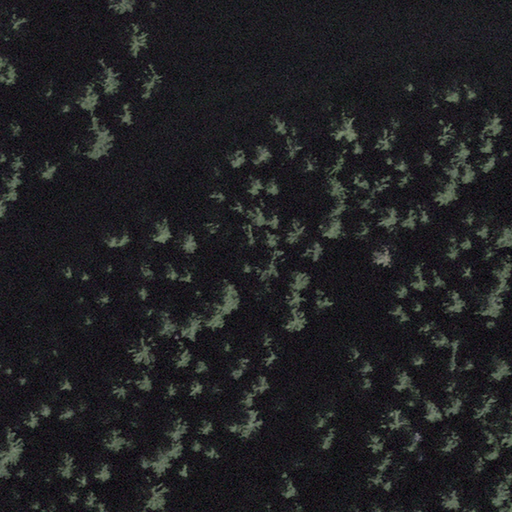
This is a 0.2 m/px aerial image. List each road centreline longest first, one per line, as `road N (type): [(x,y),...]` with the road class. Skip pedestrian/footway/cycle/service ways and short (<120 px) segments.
road 1 (track): [(0,282),(130,162),(315,60),(485,27),(511,34)]
road 2 (track): [(511,161),(494,167),(352,315),(216,511)]
